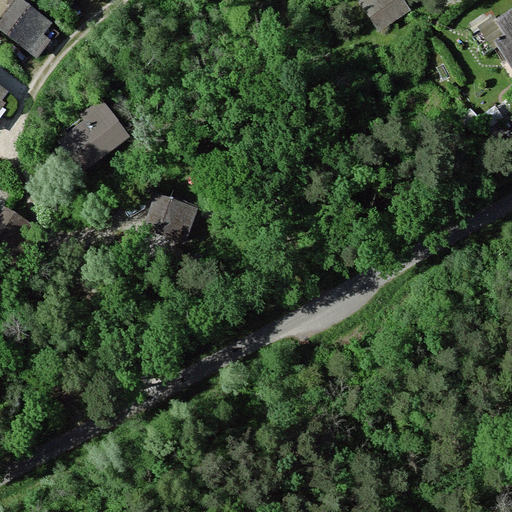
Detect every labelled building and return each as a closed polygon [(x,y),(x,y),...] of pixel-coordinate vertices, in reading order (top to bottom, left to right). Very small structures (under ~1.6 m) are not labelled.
[(52,25),(15,0),(12,0),(0,18),(0,37),(40,64),(53,44),(43,37),(52,25)] [(407,13),(398,0),(364,0),(359,4),(377,32),(407,13)] [(511,13),(507,8),(473,33),(511,85),(511,13)] [(99,101),(82,114),(88,122),(57,147),(81,178),(129,141),(99,101)] [(192,187),(160,178),(148,220),(180,229),(192,187)] [(36,232),(4,213),(0,219),(0,259),(14,268),(36,232)]
